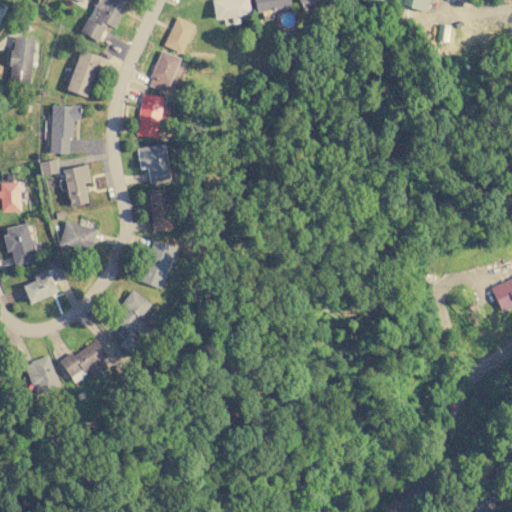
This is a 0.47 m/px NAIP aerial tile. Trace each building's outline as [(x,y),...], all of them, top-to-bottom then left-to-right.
[(95,0),(79,31),(97,40),(106,23),(112,27),(126,0),(95,0)] [(249,13),(248,0),(211,0),(213,18),(231,17),(231,23),(240,22),(239,15),(249,13)] [(253,0),(255,12),(290,5),(288,0),(253,0)] [(400,0),(400,2),(424,11),(428,0),(400,0)] [(162,45),(181,52),(193,24),(175,16),(162,45)] [(447,41),(449,24),(438,22),(435,39),(447,41)] [(34,37),(12,35),(7,80),(29,82),(34,37)] [(65,89),(86,96),(100,56),(79,49),(65,89)] [(177,56),(158,50),(147,85),(166,91),(177,56)] [(161,95),(140,93),(135,134),(156,137),(161,95)] [(72,119),(79,119),(79,105),(50,104),(49,152),(67,152),(67,138),(71,138),(72,119)] [(136,147),(138,168),(146,167),(148,181),(168,179),(164,144),(136,147)] [(40,174),(57,172),(55,159),(38,161),(40,174)] [(61,169),(63,178),(58,180),(59,190),(66,188),(69,205),(86,202),(83,183),(89,182),(85,164),(61,169)] [(0,211),(19,210),(18,181),(0,181),(0,211)] [(152,231),(173,228),(167,186),(146,190),(152,231)] [(57,245),(88,254),(96,228),(64,219),(57,245)] [(10,249),(14,265),(34,260),(26,223),(2,228),(6,250),(10,249)] [(160,288),(175,247),(152,239),(137,280),(160,288)] [(22,286),(29,302),(56,291),(46,268),(30,274),(33,281),(22,286)] [(511,306),(511,276),(489,287),(500,312),(511,306)] [(106,367),(101,359),(106,355),(95,339),(72,355),(70,352),(58,360),(73,381),(89,370),(93,376),(106,367)] [(33,394),(58,385),(48,355),(23,363),(33,394)] [(474,511),(485,511),(496,500),(482,487),(466,505),(474,511)]
